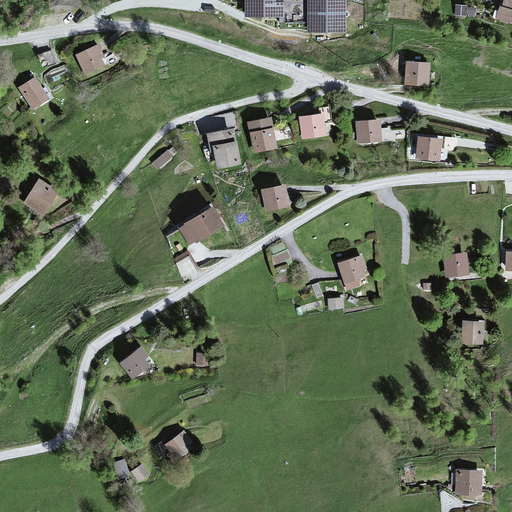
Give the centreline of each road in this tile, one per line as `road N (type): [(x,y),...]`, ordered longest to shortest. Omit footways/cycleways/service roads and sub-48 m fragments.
road 1 (residential): [(511,174),(380,182),(349,192),(109,336),(87,358),(73,424),(62,438),(0,456)]
road 2 (residential): [(309,75),(295,91),(168,127),(0,300)]
road 3 (residential): [(309,75),(140,26),(0,40)]
road 4 (residential): [(511,131),(309,75)]
